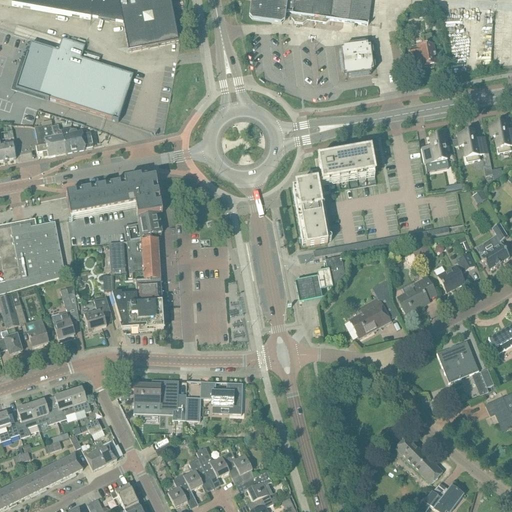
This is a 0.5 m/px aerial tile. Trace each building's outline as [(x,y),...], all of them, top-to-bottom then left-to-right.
[(12,0),(12,6),(90,20),(91,17),(122,23),(128,54),(179,44),(169,0),(12,0)] [(282,13),(292,14),(294,0),(252,0),(254,2),(252,14),(256,19),(268,20),(273,17),(282,18),(282,13)] [(294,0),(292,14),(291,20),(294,24),(303,25),(307,22),(325,24),(330,21),(368,26),(371,0),(294,0)] [(425,47),(408,50),(408,53),(409,55),(408,55),(408,56),(409,56),(409,59),(419,57),(421,69),(429,67),(429,68),(430,68),(430,69),(431,69),(432,69),(433,69),(434,68),(435,67),(435,66),(436,66),(434,56),(430,36),(424,38),(425,47)] [(128,92),(130,87),(133,76),(81,59),(85,47),(62,40),(67,42),(63,54),(52,50),(51,51),(31,44),(26,60),(21,59),(11,92),(49,104),(50,101),(112,120),(112,121),(118,124),(119,122),(118,122),(128,92)] [(341,52),(343,74),(344,76),(346,76),(346,78),(371,75),(371,73),(373,72),(370,48),(367,48),(367,46),(343,49),(343,51),(341,52)] [(97,62),(98,58),(85,54),(84,58),(97,62)] [(498,156),(511,153),(510,148),(511,147),(511,132),(509,133),(507,134),(505,125),(489,129),(491,139),(494,138),(498,156)] [(55,139),(53,129),(52,126),(35,129),(38,147),(37,147),(38,154),(47,153),(48,159),(66,155),(64,144),(61,144),(61,145),(55,146),(54,139),(55,139)] [(59,127),(53,129),(55,139),(54,139),(55,146),(61,145),(61,144),(64,144),(66,155),(84,152),(86,149),(93,148),(90,135),(84,136),(83,132),(77,134),(77,131),(71,130),(60,132),(59,127)] [(458,141),(452,142),(454,149),(459,148),(463,147),(466,165),(480,162),(479,157),(488,155),(485,140),(477,142),(478,142),(475,143),(473,134),(457,138),(458,141)] [(428,149),(421,151),(424,166),(426,165),(427,173),(448,169),(447,161),(444,148),(447,148),(445,138),(429,141),(431,149),(428,150),(428,149)] [(0,162),(16,160),(14,150),(13,144),(0,146),(0,145),(0,162)] [(370,153),(318,162),(322,186),(374,176),(370,153)] [(155,179),(66,196),(70,220),(135,207),(137,219),(162,215),(155,179)] [(295,188),(306,249),(327,245),(317,184),(295,188)] [(461,185),(444,189),(445,194),(462,191),(461,185)] [(342,199),(353,199),(352,194),(349,194),(349,191),(342,191),(342,199)] [(482,192),(473,197),(475,201),(485,196),(482,192)] [(160,280),(158,243),(158,242),(157,236),(162,235),(158,216),(137,220),(138,226),(124,228),(127,244),(129,277),(133,276),(133,284),(126,284),(123,244),(109,245),(112,297),(122,331),(130,330),(131,335),(139,335),(138,330),(142,329),(143,335),(151,334),(151,332),(164,331),(162,304),(160,282),(146,283),(146,282),(160,281),(160,280)] [(65,279),(55,224),(36,228),(35,221),(27,222),(28,226),(21,227),(32,288),(65,279)] [(32,288),(21,227),(13,228),(13,225),(0,227),(0,256),(3,273),(6,272),(7,279),(4,279),(5,284),(0,284),(0,297),(10,295),(17,293),(32,288)] [(494,239),(499,247),(480,259),(488,272),(496,268),(502,265),(502,264),(509,259),(503,249),(505,248),(502,243),(508,239),(499,226),(492,230),(496,237),(494,239)] [(429,232),(427,233),(428,238),(449,234),(448,229),(433,232),(429,232)] [(458,240),(459,242),(460,245),(463,243),(466,250),(469,249),(464,237),(458,240)] [(371,249),(370,243),(358,245),(359,251),(371,249)] [(359,251),(358,245),(347,247),(348,253),(359,251)] [(411,252),(417,264),(430,258),(425,245),(411,252)] [(444,252),(444,249),(443,247),(440,246),(437,247),(436,250),(437,253),(441,254),(444,252)] [(348,253),(347,247),(336,249),(337,255),(348,253)] [(337,255),(336,249),(324,251),(325,257),(337,255)] [(325,257),(324,251),(313,253),(314,259),(325,257)] [(437,279),(441,286),(446,295),(465,285),(460,276),(475,269),(468,257),(457,263),(459,267),(437,279)] [(342,259),(325,262),(331,291),(332,291),(346,276),(342,259)] [(318,279),(295,284),(299,309),(322,304),(318,279)] [(397,301),(401,308),(406,316),(429,304),(425,297),(434,292),(427,280),(415,286),(417,291),(397,301)] [(60,293),(66,312),(73,310),(67,291),(60,293)] [(17,293),(10,295),(20,327),(20,328),(24,326),(27,325),(17,293)] [(10,295),(0,297),(0,311),(6,331),(6,332),(1,334),(3,340),(6,352),(8,351),(9,357),(22,353),(19,344),(17,336),(16,336),(14,329),(20,327),(10,295)] [(363,316),(349,323),(354,332),(358,340),(359,341),(391,324),(390,322),(397,318),(390,304),(389,295),(377,301),(360,310),(363,316)] [(84,316),(86,324),(89,333),(106,328),(103,317),(111,314),(108,305),(106,300),(93,302),(96,312),(84,316)] [(51,319),(59,342),(60,344),(67,342),(67,340),(74,338),(67,314),(51,319)] [(48,345),(42,324),(47,322),(46,320),(41,322),(41,320),(27,325),(24,326),(27,336),(28,336),(33,350),(48,345)] [(511,328),(488,342),(493,350),(496,356),(511,347),(511,328)] [(479,373),(470,353),(467,344),(437,356),(449,385),(479,373)] [(480,374),(486,390),(494,387),(487,371),(480,374)] [(186,407),(178,407),(179,383),(160,383),(160,388),(160,409),(160,412),(173,412),(173,422),(185,423),(186,407)] [(229,416),(231,416),(241,417),(243,386),(227,385),(226,394),(215,394),(216,385),(201,384),(200,401),(211,401),(211,409),(229,410),(229,416)] [(130,387),(130,394),(134,394),(133,404),(133,406),(134,406),(133,416),(134,416),(134,413),(160,414),(160,412),(160,409),(160,388),(130,387)] [(82,390),(67,395),(74,415),(83,412),(85,415),(91,413),(88,403),(86,403),(82,390)] [(59,411),(53,413),(57,425),(66,422),(65,418),(74,415),(67,395),(54,399),(59,411)] [(495,417),(503,434),(511,429),(511,395),(503,400),(485,408),(490,419),(495,417)] [(200,424),(200,401),(186,401),(186,407),(185,423),(200,424)] [(44,402),(30,407),(36,427),(46,424),(47,428),(57,425),(53,413),(48,414),(44,402)] [(21,423),(15,425),(19,437),(20,441),(30,438),(27,430),(36,427),(30,407),(17,411),(21,423)] [(15,425),(10,427),(6,415),(0,416),(0,441),(1,444),(11,441),(10,440),(19,437),(15,425)] [(88,432),(99,426),(97,421),(86,426),(88,431),(88,432)] [(91,437),(102,432),(99,426),(88,432),(91,437)] [(70,439),(76,452),(81,449),(75,436),(70,439)] [(407,439),(400,446),(395,451),(431,486),(442,474),(407,439)] [(117,462),(111,450),(116,448),(113,442),(103,447),(104,450),(97,453),(105,468),(117,462)] [(44,448),(47,456),(62,450),(59,443),(53,445),(44,448)] [(171,445),(164,448),(155,453),(158,458),(174,451),(171,445)] [(206,450),(196,454),(196,456),(198,460),(209,482),(213,491),(214,491),(209,482),(216,478),(217,480),(228,475),(229,474),(221,458),(221,459),(212,463),(206,450)] [(31,461),(28,453),(26,454),(23,455),(19,456),(13,458),(15,466),(31,461)] [(105,468),(97,453),(85,459),(93,474),(105,468)] [(236,488),(236,489),(254,480),(251,473),(252,472),(244,457),(235,462),(230,453),(220,458),(221,459),(221,458),(229,474),(228,475),(229,474),(232,481),(233,481),(232,480),(239,476),(240,478),(244,484),(236,488)] [(45,472),(53,486),(83,472),(75,457),(45,472)] [(202,485),(209,482),(198,460),(188,464),(192,473),(183,478),(193,499),(198,508),(191,493),(203,487),(202,485)] [(45,472),(15,486),(23,501),(53,486),(45,472)] [(272,495),(267,486),(271,484),(266,474),(254,480),(236,489),(245,484),(249,491),(247,492),(253,504),(251,505),(272,495)] [(187,502),(193,499),(183,478),(182,476),(172,481),(177,490),(168,495),(175,510),(187,504),(187,502)] [(0,511),(23,501),(15,486),(0,493),(0,511)] [(118,498),(121,505),(135,498),(129,486),(111,495),(113,500),(118,498)] [(451,511),(457,505),(463,497),(451,488),(442,501),(432,494),(425,504),(423,502),(416,511),(427,511),(430,509),(433,511),(432,511),(451,511)] [(264,511),(265,511),(274,507),(270,498),(273,496),(272,495),(251,505),(238,511),(247,507),(249,511),(264,511)] [(137,511),(141,510),(135,498),(121,505),(124,511),(137,511)] [(290,501),(282,504),(285,511),(286,511),(293,507),(290,501)] [(92,505),(95,511),(102,511),(98,502),(92,505)]
